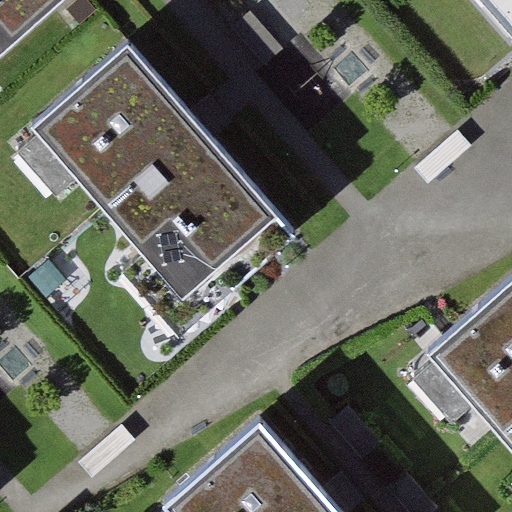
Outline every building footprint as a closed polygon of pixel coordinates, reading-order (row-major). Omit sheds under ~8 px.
[(0,0),(0,53),(55,0),(0,0)] [(511,0),(479,0),(511,36),(511,0)] [(303,228),(125,32),(29,116),(37,125),(20,143),(59,188),(83,184),(138,246),(128,263),(183,333),(303,228)] [(511,273),(430,346),(437,356),(417,371),(458,417),(485,415),(511,445),(511,273)] [(343,511),(256,409),(158,495),(159,505),(152,511),(343,511)]
